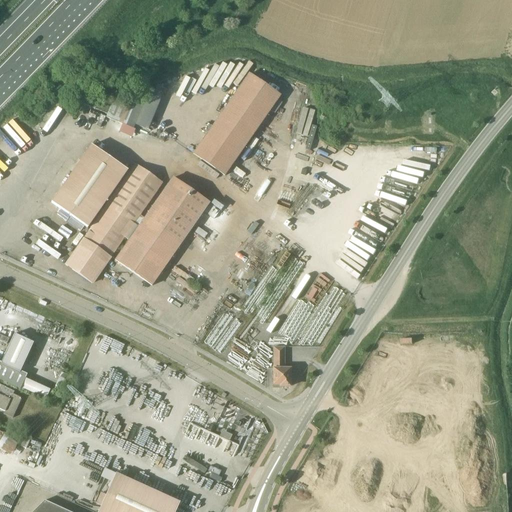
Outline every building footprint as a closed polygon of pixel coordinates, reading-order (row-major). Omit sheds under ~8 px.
[(280,97),(248,74),(230,100),(262,122),(280,97)] [(79,90),(75,101),(107,115),(112,102),(99,98),(79,90)] [(106,118),(133,129),(142,108),(142,106),(132,104),(113,100),(112,102),(107,115),(106,118)] [(245,147),(262,122),(230,100),(213,125),(245,147)] [(193,154),(225,176),(245,147),(213,125),(193,154)] [(70,224),(83,233),(127,171),(91,145),(51,203),(74,219),(70,224)] [(136,165),(107,205),(134,224),(162,183),(136,165)] [(138,227),(128,241),(127,243),(164,269),(209,204),(172,178),(138,227)] [(138,227),(134,224),(107,205),(84,238),(111,256),(124,237),(128,241),(138,227)] [(111,256),(84,238),(65,265),(92,284),(111,256)] [(152,286),(164,269),(127,243),(115,260),(152,286)] [(1,363),(0,362),(0,380),(20,389),(27,375),(19,371),(24,362),(33,344),(13,335),(1,363)] [(284,348),(273,347),(273,385),(280,385),(280,387),(290,387),(290,369),(284,369),(284,348)] [(0,409),(4,412),(3,414),(13,418),(22,398),(13,394),(14,392),(0,384),(0,409)] [(174,511),(179,503),(115,474),(97,511),(174,511)] [(65,511),(44,502),(33,511),(65,511)]
